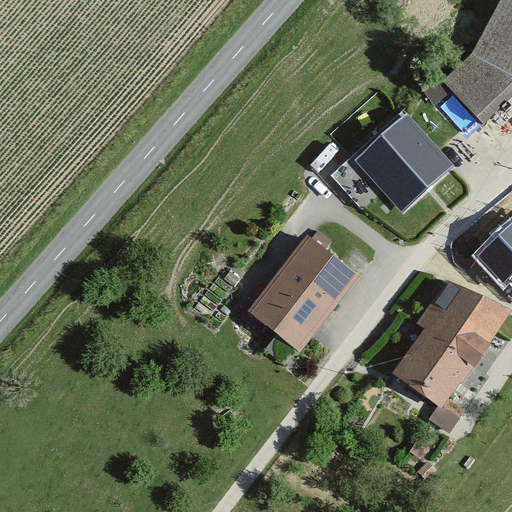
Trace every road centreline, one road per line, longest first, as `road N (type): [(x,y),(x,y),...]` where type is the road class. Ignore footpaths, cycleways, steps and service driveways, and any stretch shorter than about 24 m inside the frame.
road 1 (residential): [(511,175),(401,277),(216,511)]
road 2 (secondary): [(280,0),(0,319)]
